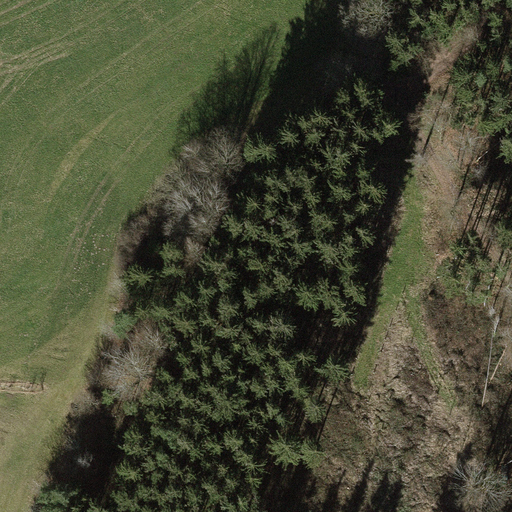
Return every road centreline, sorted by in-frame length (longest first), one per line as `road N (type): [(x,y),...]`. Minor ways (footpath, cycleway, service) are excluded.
road 1 (track): [(400,106),(511,294)]
road 2 (track): [(509,0),(467,26),(400,106)]
